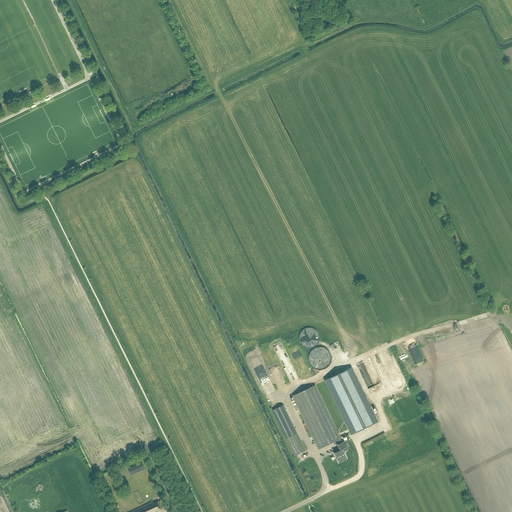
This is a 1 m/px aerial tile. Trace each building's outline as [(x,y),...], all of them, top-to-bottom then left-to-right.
[(319,334),(318,333),(318,332),(317,332),(317,331),(316,330),(315,329),(314,329),(313,328),(311,328),(310,328),(309,328),(308,328),(307,328),(306,328),(304,329),(303,329),(302,330),(301,331),(301,332),(300,333),(300,334),(299,334),(299,336),(299,337),(299,338),(299,339),(299,340),(299,341),(300,342),(300,344),(301,344),(302,345),(303,346),(304,347),(306,348),(307,348),(308,348),(309,348),(311,348),(312,348),(313,348),(314,347),(315,347),(316,346),(317,345),(318,344),(318,343),(318,342),(319,342),(319,340),(319,339),(319,338),(319,337),(319,335),(319,334)] [(318,347),(316,347),(315,348),(313,349),(311,351),(310,352),(309,354),(309,356),(308,358),(308,359),(309,361),(309,363),(310,365),(312,366),(313,368),(315,369),(317,369),(318,370),(320,370),(322,370),(324,369),(326,368),(328,367),(329,366),(330,364),(331,362),(331,360),(332,358),(331,356),(331,354),(330,353),(329,351),(327,350),(326,348),(324,348),(322,347),(320,347),(318,347)] [(356,365),(328,379),(354,433),(382,419),(356,365)] [(268,380),(260,383),(264,393),(272,390),(268,380)] [(345,451),(348,449),(344,441),(343,442),(342,438),(341,439),(315,385),(292,396),(318,449),(338,440),(339,444),(337,445),(339,449),(339,451),(334,453),(339,463),(347,459),(344,453),(345,453),(345,451)] [(305,449),(283,404),(272,409),(294,454),(305,449)] [(140,494),(132,496),(135,505),(143,502),(140,494)] [(158,511),(163,510),(159,501),(154,504),(152,502),(130,511),(158,511)]
